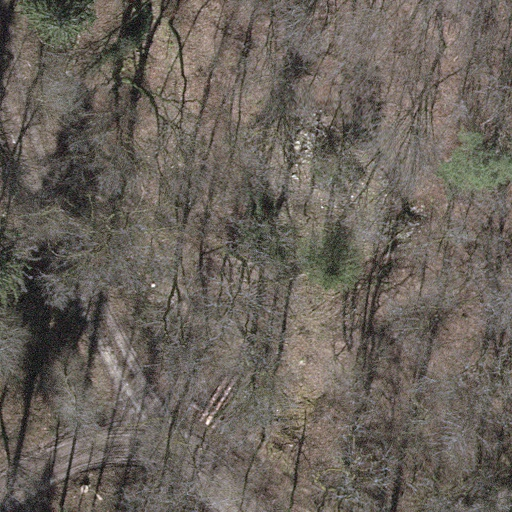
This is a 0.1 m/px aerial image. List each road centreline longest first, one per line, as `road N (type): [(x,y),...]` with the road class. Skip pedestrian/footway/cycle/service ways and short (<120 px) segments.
road 1 (track): [(0,36),(47,203),(158,440)]
road 2 (track): [(257,511),(224,473),(158,440),(81,456),(21,511)]
